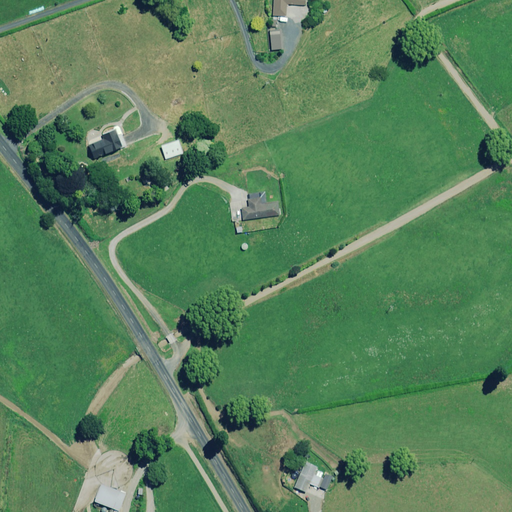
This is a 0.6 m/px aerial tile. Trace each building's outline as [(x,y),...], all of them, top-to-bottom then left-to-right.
[(271,0),(271,16),(285,17),(286,5),(304,5),(304,0),(271,0)] [(279,35),(279,32),(269,32),(270,50),(280,50),(279,35)] [(88,145),(89,149),(89,150),(91,157),(92,159),(126,146),(119,128),(119,127),(118,127),(118,126),(117,126),(116,126),(115,126),(114,126),(114,127),(113,128),(113,129),(113,130),(101,134),(102,136),(91,140),(90,140),(89,141),(88,142),(88,143),(88,144),(88,145)] [(241,219),(242,220),(278,216),(276,202),(266,203),(265,192),(247,194),(247,201),(248,207),(240,208),(240,209),(230,210),(231,220),(241,219)] [(312,474),(315,467),(303,462),(293,488),(297,490),(305,493),(308,485),(312,474)] [(317,488),(322,473),(316,471),(315,475),(312,474),(308,485),(317,488)] [(331,480),(332,477),(324,474),(323,474),(318,488),(326,492),(331,480)] [(118,511),(125,494),(125,492),(120,490),(120,492),(100,485),(94,502),(118,511)]
